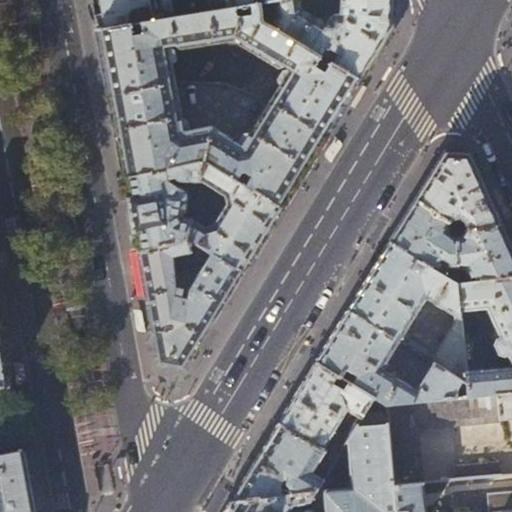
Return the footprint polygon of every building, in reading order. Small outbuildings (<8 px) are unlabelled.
[(93,0),(99,30),(175,17),(172,0),(93,0)] [(209,0),(211,11),(229,8),(228,0),(209,0)] [(228,0),(229,8),(262,3),(275,1),(281,0),(228,0)] [(343,0),(342,13),(339,14),(336,15),(334,16),(332,17),(330,20),(330,22),(329,24),(304,8),(302,0),(281,0),(275,1),(278,17),(273,25),(362,79),(388,37),(393,28),(395,0),(343,0)] [(262,3),(229,8),(234,40),(281,68),(284,67),(285,65),(291,69),(272,101),(327,136),(342,111),(362,79),(273,25),(265,20),(262,3)] [(229,8),(211,11),(175,17),(99,30),(105,59),(111,94),(176,81),(170,45),(175,44),(182,48),(234,40),(229,8)] [(186,135),(176,81),(111,94),(118,130),(126,178),(168,167),(166,160),(171,159),(172,157),(172,155),(176,154),(178,165),(207,159),(208,160),(240,179),(243,173),(252,179),(249,184),(284,207),(308,167),(311,163),(327,136),(272,101),(242,149),(233,144),(234,142),(233,138),(214,124),(195,127),(192,132),(192,134),(186,135)] [(432,176),(417,199),(463,226),(489,228),(503,223),(488,189),(487,187),(484,180),(471,153),(446,152),(432,176)] [(203,179),(208,160),(207,159),(178,165),(168,167),(126,178),(129,193),(132,209),(140,251),(189,240),(194,218),(194,217),(184,215),(188,197),(188,195),(188,193),(188,190),(187,189),(185,187),(181,185),(179,185),(176,185),(172,182),(171,176),(178,174),(179,176),(180,178),(182,179),(184,179),(203,180),(203,179)] [(249,184),(240,179),(208,160),(203,179),(227,194),(229,202),(225,209),(220,206),(216,213),(221,216),(216,223),(208,226),(194,218),(189,240),(196,239),(244,271),(263,241),(284,207),(249,184)] [(463,226),(417,199),(404,219),(391,241),(459,282),(463,226)] [(489,228),(463,226),(459,282),(511,276),(511,242),(503,223),(489,228)] [(140,252),(147,294),(149,305),(154,329),(160,363),(185,367),(215,318),(227,299),(244,271),(196,239),(189,240),(140,251),(140,252)] [(459,282),(391,241),(371,273),(368,279),(349,309),(401,341),(428,297),(455,315),(463,320),(462,310),(459,282)] [(147,294),(140,252),(133,253),(140,294),(147,294)] [(511,276),(459,282),(462,310),(488,307),(498,329),(496,330),(496,333),(498,338),(496,344),(500,354),(507,356),(510,354),(511,358),(511,365),(467,369),(469,382),(470,395),(511,391),(511,276)] [(401,341),(349,309),(333,335),(318,361),(376,396),(386,403),(388,403),(458,396),(457,388),(463,379),(434,361),(417,389),(384,368),(401,341)] [(467,369),(463,320),(455,315),(456,321),(432,360),(434,361),(463,379),(469,382),(467,369)] [(3,337),(0,321),(0,385),(0,386),(11,384),(3,337)] [(366,411),(376,396),(318,361),(314,367),(280,422),(338,458),(349,439),(366,411)] [(511,391),(470,395),(458,396),(388,403),(388,411),(395,486),(424,483),(420,430),(503,421),(503,416),(511,415),(511,391)] [(427,511),(424,483),(395,486),(388,411),(366,411),(349,439),(354,488),(326,491),(328,511),(427,511)] [(313,473),(318,465),(329,472),(338,458),(280,422),(263,450),(232,501),(311,491),(312,498),(324,480),(313,473)] [(23,451),(0,454),(0,511),(34,511),(28,479),(26,465),(23,451)] [(459,480),(500,476),(499,462),(457,466),(459,480)] [(511,511),(511,489),(488,492),(490,511),(511,511)] [(315,511),(312,498),(311,491),(232,501),(224,511),(315,511)]
